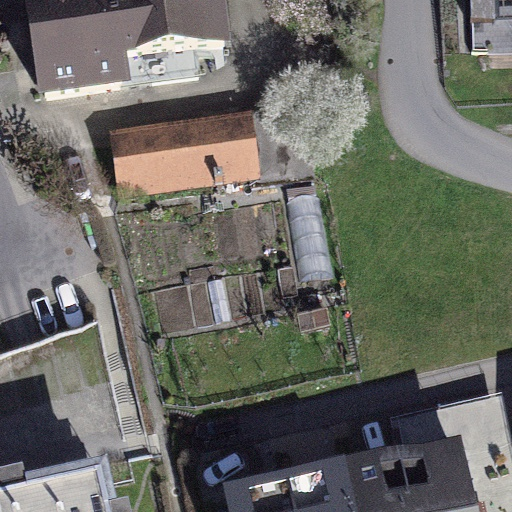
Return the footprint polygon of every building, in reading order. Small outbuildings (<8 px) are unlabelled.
[(237,80),(224,0),(97,0),(98,6),(23,17),(40,128),(131,114),(129,96),(237,80)] [(511,0),(471,0),(473,57),(511,55),(511,0)] [(305,116),(110,144),(118,208),(261,188),(261,191),(314,184),(305,116)] [(390,422),(394,440),(425,442),(461,433),(467,457),(511,447),(511,432),(504,396),(390,422)] [(479,511),(467,457),(461,433),(425,442),(394,440),(345,452),(358,511),(479,511)] [(0,511),(131,511),(127,494),(115,497),(104,449),(0,472),(0,511)] [(358,511),(345,452),(223,478),(230,511),(358,511)]
